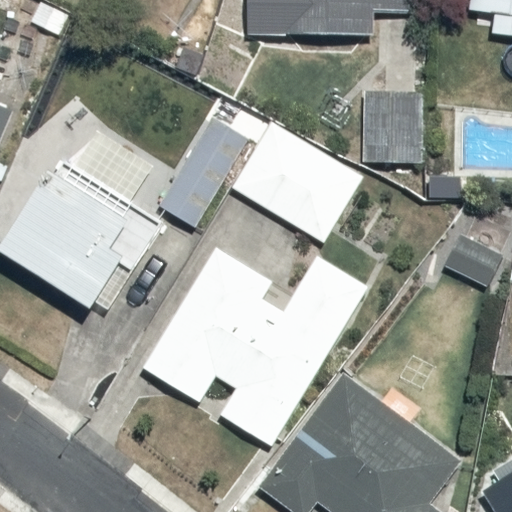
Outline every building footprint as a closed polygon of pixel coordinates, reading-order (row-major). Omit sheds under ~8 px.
[(255,0),(256,32),(383,30),(383,12),(402,12),(401,0),(255,0)] [(511,0),(482,0),(481,12),(508,16),(505,34),(511,34),(511,0)] [(428,87),(372,88),(373,161),(429,160),(428,87)] [(0,154),(17,109),(0,102),(0,154)] [(225,118),(168,202),(203,226),(259,141),(225,118)] [(280,123),(242,183),(334,240),(371,181),(280,123)] [(178,223),(148,206),(169,168),(101,130),(80,168),(65,160),(16,247),(130,310),(178,223)] [(504,260),(463,238),(448,267),(489,288),(504,260)] [(287,280),(229,246),(157,366),(210,398),(224,374),(250,389),(231,421),(277,448),(377,280),(331,253),(297,311),(276,298),(287,280)] [(355,376),(264,487),(294,511),(323,511),(332,501),(344,511),(451,511),(437,500),(465,466),(355,376)] [(511,511),(511,481),(494,494),(505,511),(511,511)]
